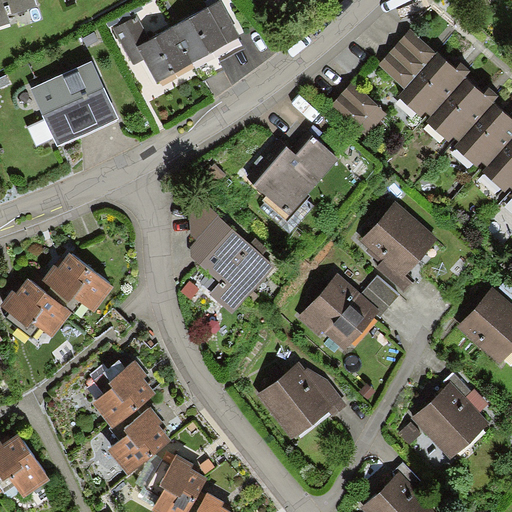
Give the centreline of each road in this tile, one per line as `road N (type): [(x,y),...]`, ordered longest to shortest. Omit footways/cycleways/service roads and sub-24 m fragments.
road 1 (residential): [(146,163),(162,308),(216,406),(302,511)]
road 2 (residential): [(362,0),(284,69),(146,163)]
road 3 (residential): [(146,163),(0,224)]
